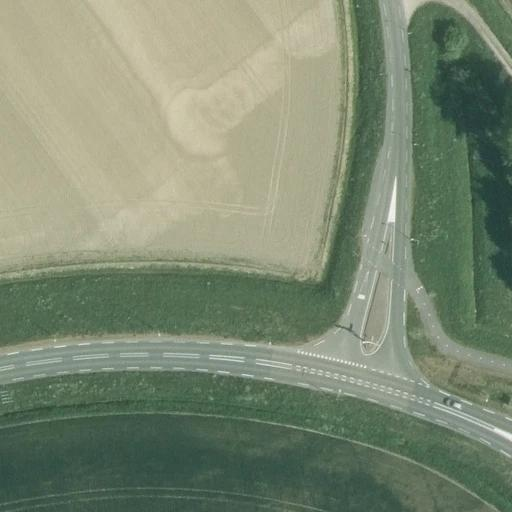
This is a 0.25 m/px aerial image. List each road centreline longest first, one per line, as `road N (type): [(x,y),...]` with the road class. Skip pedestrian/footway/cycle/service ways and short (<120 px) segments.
road 1 (secondary): [(330,376),(142,355),(0,371)]
road 2 (tertiary): [(382,392),(398,276),(394,175)]
road 3 (tertiary): [(394,175),(330,376)]
road 4 (tertiary): [(394,175),(397,113),(385,0)]
road 5 (secondary): [(382,392),(511,437)]
